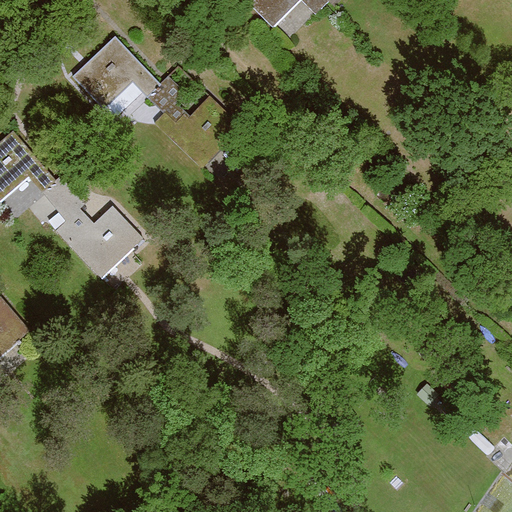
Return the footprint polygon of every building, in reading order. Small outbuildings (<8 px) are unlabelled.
[(245,0),(274,29),(302,1),(317,16),(330,3),(326,0),(245,0)] [(155,123),(203,172),(244,132),(210,98),(190,118),(176,104),(186,94),(169,76),(160,85),(115,39),(73,80),(104,111),(132,83),(163,115),(155,123)] [(0,203),(28,178),(42,194),(67,221),(56,231),(100,281),(145,241),(114,207),(93,225),(79,210),(85,205),(61,177),(56,182),(12,133),(0,143),(0,203)] [(389,182),(375,196),(390,210),(404,196),(389,182)] [(0,360),(32,332),(1,297),(0,297),(0,360)]
